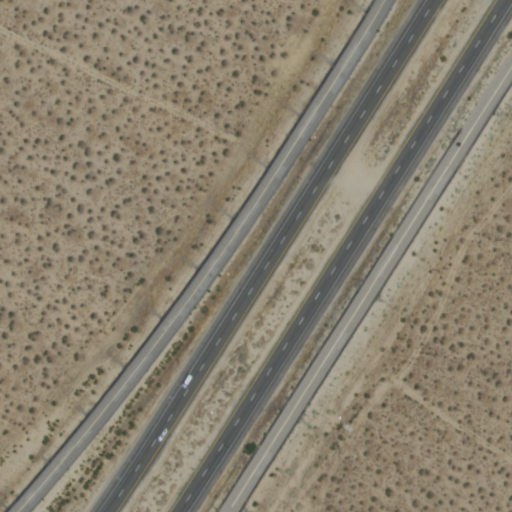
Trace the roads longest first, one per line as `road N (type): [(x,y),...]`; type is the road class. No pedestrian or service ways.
road 1 (residential): [(384,0),(244,222),(18,511)]
road 2 (trunk): [(175,511),(500,0)]
road 3 (trunk): [(429,0),(105,511)]
road 4 (residential): [(228,511),(511,69)]
